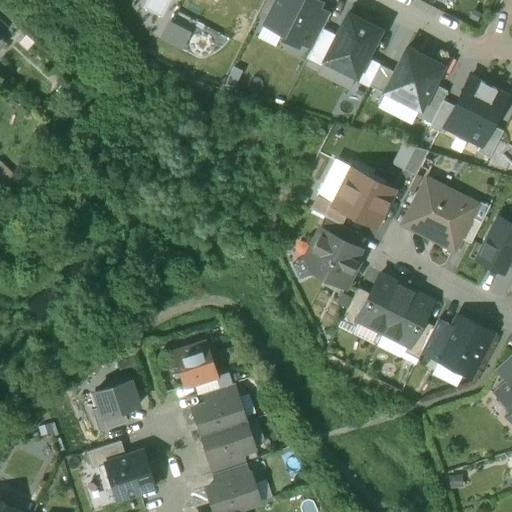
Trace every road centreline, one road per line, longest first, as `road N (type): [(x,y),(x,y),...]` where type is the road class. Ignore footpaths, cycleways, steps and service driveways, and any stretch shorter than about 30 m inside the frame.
road 1 (residential): [(511,50),(458,48),(367,0)]
road 2 (residential): [(511,306),(397,244)]
road 3 (residential): [(172,511),(185,472),(160,399)]
